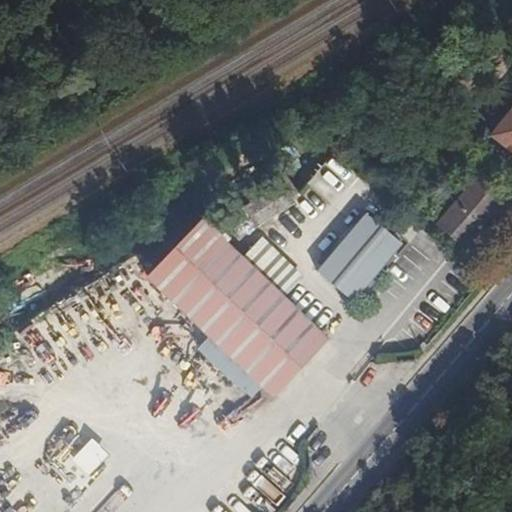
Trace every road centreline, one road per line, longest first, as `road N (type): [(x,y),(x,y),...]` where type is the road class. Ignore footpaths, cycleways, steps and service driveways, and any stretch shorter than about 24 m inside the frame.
road 1 (secondary): [(325,511),(511,296)]
road 2 (track): [(219,0),(0,138)]
